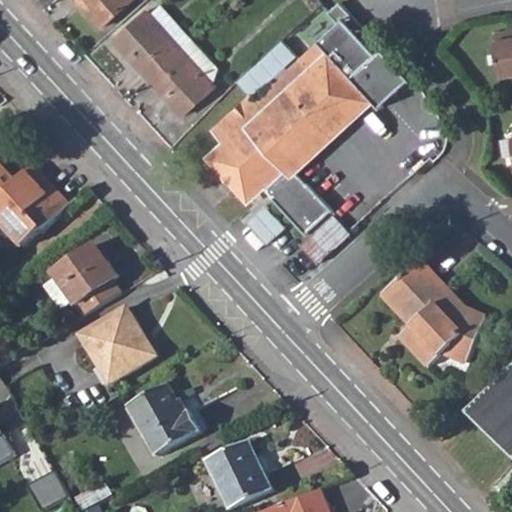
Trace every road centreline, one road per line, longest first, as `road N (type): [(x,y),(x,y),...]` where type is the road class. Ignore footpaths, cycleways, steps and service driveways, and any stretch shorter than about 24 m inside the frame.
road 1 (tertiary): [(0,21),(279,327)]
road 2 (residential): [(279,327),(436,188),(451,184),(505,229)]
road 3 (tertiary): [(279,327),(449,511)]
